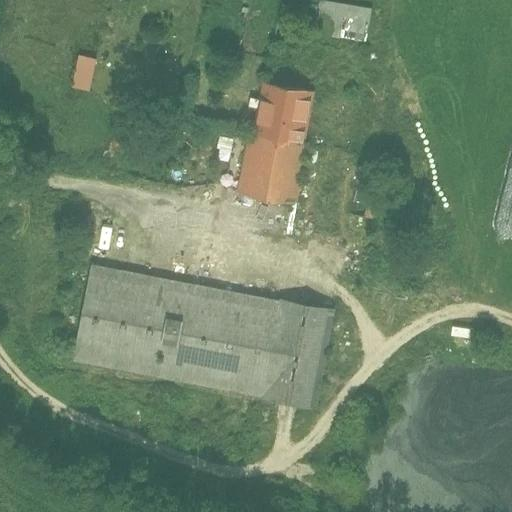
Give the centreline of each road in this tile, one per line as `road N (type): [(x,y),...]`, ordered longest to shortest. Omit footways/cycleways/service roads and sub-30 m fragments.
road 1 (track): [(511,319),(489,308),(437,314),(382,354),(304,456),(256,468),(335,493)]
road 2 (track): [(256,468),(229,475),(103,430),(21,372),(0,343)]
